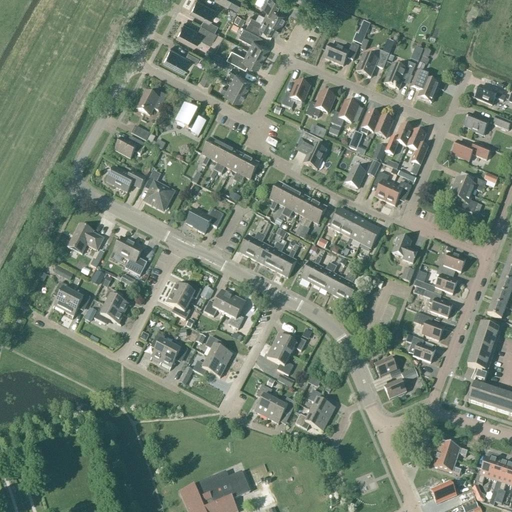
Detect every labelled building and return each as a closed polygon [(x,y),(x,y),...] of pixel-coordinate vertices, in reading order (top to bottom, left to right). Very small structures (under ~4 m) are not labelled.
[(237,13),(240,7),(227,0),(214,0),(228,8),(237,13)] [(265,0),(262,7),(268,10),(264,17),(281,26),(286,16),(278,11),(283,3),(277,0),(265,0)] [(214,32),(217,26),(209,22),(215,11),(196,1),(190,12),(204,20),(201,25),(214,32)] [(251,18),(246,27),(249,29),(250,29),(260,35),(262,31),(263,29),(275,36),(278,31),(279,28),(281,26),(264,17),(259,14),(256,21),(255,21),(254,20),(252,19),(251,18)] [(242,26),(245,20),(237,16),(234,22),(242,26)] [(197,33),(183,25),(177,37),(194,46),(198,39),(209,45),(216,34),(201,26),(197,33)] [(240,34),(238,37),(244,40),(251,44),(248,50),(263,59),(264,57),(269,48),(255,41),(258,36),(253,33),(250,31),(249,31),(246,29),(243,28),(242,30),(240,34)] [(212,45),(217,48),(223,36),(218,33),(212,45)] [(353,62),(359,48),(352,45),(348,54),(330,46),(324,60),(343,68),(346,59),(353,62)] [(416,48),(411,61),(418,64),(423,51),(416,48)] [(185,57),(170,49),(163,62),(183,73),(190,60),(196,64),(199,58),(188,52),(185,57)] [(231,50),(226,60),(241,68),(244,62),(258,69),(263,59),(248,50),(244,57),(237,53),(231,50)] [(383,71),(389,56),(376,51),(373,59),(364,56),(356,74),(370,80),(375,68),(383,71)] [(233,65),(222,59),(219,65),(230,71),(233,65)] [(411,78),(415,67),(405,63),(402,70),(392,66),(384,85),(399,91),(405,75),(411,78)] [(207,86),(213,76),(205,71),(200,82),(207,86)] [(230,84),(245,92),(251,82),(235,74),(231,71),(228,76),(233,78),(230,84)] [(431,105),(439,86),(426,81),(427,79),(416,75),(410,89),(417,91),(421,92),(418,99),(431,105)] [(302,105),(309,88),(297,83),(292,96),(286,94),(281,107),(291,111),(295,102),(302,105)] [(240,103),(245,92),(230,84),(226,90),(222,88),(220,92),(224,94),(240,103)] [(503,103),(505,98),(497,95),(480,88),(475,100),(492,107),(495,100),(503,103)] [(157,100),(146,94),(137,111),(149,117),(152,110),(158,113),(166,98),(160,94),(157,100)] [(327,115),(334,99),(322,94),(317,106),(311,104),(305,117),(312,119),(312,117),(317,119),(320,112),(327,115)] [(351,125),(358,108),(346,103),(340,116),(335,114),(330,125),(341,129),(344,122),(351,125)] [(198,121),(194,119),(197,113),(184,107),(175,124),(192,132),(191,134),(198,137),(205,123),(198,120),(198,121)] [(373,134),(380,118),(369,113),(360,134),(367,137),(368,132),(373,134)] [(476,119),(469,116),(464,128),(471,131),(471,133),(483,138),(489,123),(477,118),(476,119)] [(386,140),(393,123),(382,118),(374,135),(386,140)] [(496,118),(492,127),(508,133),(508,132),(511,125),(511,124),(496,118)] [(313,127),(310,135),(323,140),(326,132),(313,127)] [(338,138),(341,130),(332,127),(329,135),(338,138)] [(405,148),(413,131),(402,127),(395,142),(391,140),(385,154),(392,158),(398,145),(405,148)] [(145,143),(149,136),(135,128),(131,135),(145,143)] [(420,167),(428,149),(421,147),(425,137),(414,132),(407,149),(416,152),(411,164),(420,167)] [(356,152),(363,136),(355,133),(348,149),(356,152)] [(304,135),(297,151),(307,156),(303,165),(317,172),(326,153),(316,148),(319,141),(304,135)] [(145,147),(130,138),(127,144),(121,141),(115,152),(130,160),(134,153),(140,157),(145,147)] [(206,168),(210,161),(218,144),(210,140),(202,157),(206,159),(202,166),(206,168)] [(218,174),(230,150),(218,144),(210,161),(217,165),(213,172),(218,174)] [(473,150),(457,144),(452,156),(469,163),(472,156),(486,162),(491,151),(475,145),(473,150)] [(380,163),(386,149),(378,146),(372,160),(380,163)] [(232,172),(240,156),(230,150),(218,174),(221,176),(225,169),(232,172)] [(237,184),(249,160),(240,156),(232,172),(236,175),(233,182),(237,184)] [(249,160),(237,184),(240,186),(244,178),(250,182),(259,165),(249,160)] [(374,178),(381,165),(373,162),(367,175),(374,178)] [(357,191),(368,167),(363,165),(360,172),(353,169),(345,185),(357,191)] [(129,177),(114,169),(106,184),(127,194),(131,187),(140,191),(145,180),(132,173),(129,177)] [(163,213),(173,195),(156,186),(160,177),(154,174),(146,189),(151,192),(145,203),(163,213)] [(385,203),(392,187),(386,184),(389,178),(379,174),(374,186),(379,189),(374,199),(385,203)] [(405,175),(403,180),(414,184),(416,180),(405,175)] [(495,186),(497,180),(487,175),(484,181),(495,186)] [(457,179),(453,189),(472,197),(474,192),(481,195),(486,184),(475,180),(472,186),(457,179)] [(392,187),(385,203),(395,208),(398,202),(404,205),(411,189),(401,184),(398,190),(392,187)] [(281,207),(290,191),(278,185),(269,201),(274,203),(270,210),(274,212),(277,205),(281,207)] [(453,189),(448,199),(459,203),(457,209),(473,216),(477,206),(470,203),(472,197),(453,189)] [(286,219),(298,195),(290,191),(281,207),(285,209),(281,216),(286,219)] [(231,194),(228,199),(237,204),(240,199),(231,194)] [(299,216),(307,200),(298,195),(286,219),(289,220),(293,213),(299,216)] [(304,228),(317,205),(307,200),(299,216),(304,219),(300,226),(304,228)] [(317,205),(304,228),(308,230),(312,223),(318,226),(326,210),(317,205)] [(216,230),(223,216),(211,210),(207,218),(193,211),(186,225),(198,232),(197,232),(204,236),(209,226),(216,230)] [(340,235),(350,216),(339,210),(329,229),(340,235)] [(350,240),(360,221),(350,216),(340,235),(350,240)] [(360,246),(370,226),(360,221),(350,240),(360,246)] [(259,265),(268,248),(261,245),(271,227),(267,225),(261,236),(249,259),(259,265)] [(370,226),(360,246),(371,251),(381,232),(370,226)] [(97,253),(103,241),(92,235),(93,234),(79,227),(68,249),(82,256),(87,247),(97,253)] [(249,259),(261,236),(258,234),(254,241),(248,238),(239,254),(249,259)] [(411,252),(408,251),(411,244),(397,238),(394,246),(396,246),(392,255),(403,260),(403,262),(412,266),(417,253),(411,251),(411,252)] [(140,278),(144,270),(146,265),(138,260),(143,251),(121,239),(114,254),(130,262),(126,270),(140,278)] [(279,275),(288,259),(281,255),(286,244),(283,242),(281,246),(268,270),(279,275)] [(281,246),(277,244),(273,251),(268,248),(259,265),(268,270),(281,246)] [(454,251),(447,248),(445,253),(452,256),(454,251)] [(288,259),(279,275),(288,280),(296,263),(292,261),(296,254),(292,252),(288,259)] [(438,272),(453,277),(455,273),(460,275),(465,262),(448,256),(444,268),(440,267),(438,272)] [(309,264),(301,280),(309,284),(318,268),(321,260),(317,258),(314,266),(309,264)] [(318,268),(309,284),(320,290),(333,266),(329,264),(325,272),(318,268)] [(333,266),(320,290),(330,295),(338,279),(333,276),(336,268),(333,266)] [(70,283),(73,276),(57,267),(53,274),(70,283)] [(511,284),(511,271),(505,268),(500,280),(511,284)] [(410,284),(414,273),(406,269),(401,281),(410,284)] [(97,270),(93,279),(102,283),(106,274),(97,270)] [(451,282),(453,277),(438,272),(436,277),(440,278),(435,290),(452,297),(457,284),(451,282)] [(121,280),(133,287),(136,280),(124,274),(121,280)] [(338,279),(330,295),(339,300),(352,277),(348,275),(344,282),(338,279)] [(352,277),(339,300),(349,305),(358,289),(352,286),(356,279),(352,277)] [(510,297),(511,292),(511,284),(500,280),(496,292),(510,297)] [(416,283),(414,288),(425,293),(433,296),(435,290),(416,283)] [(63,316),(73,295),(67,292),(69,289),(60,284),(55,295),(60,298),(53,311),(63,316)] [(169,294),(190,305),(193,299),(196,301),(201,292),(190,286),(187,292),(174,285),(169,294)] [(203,293),(201,298),(205,300),(208,302),(209,300),(210,300),(211,298),(214,293),(210,291),(205,289),(203,293)] [(423,299),(425,293),(416,289),(414,295),(423,299)] [(106,308),(126,318),(130,309),(117,302),(120,297),(109,291),(105,300),(109,302),(106,308)] [(224,316),(233,298),(222,292),(215,306),(209,303),(204,314),(213,319),(217,312),(224,316)] [(506,309),(510,297),(496,292),(492,303),(506,309)] [(447,320),(452,308),(439,303),(440,298),(433,296),(425,293),(423,299),(430,301),(429,305),(433,306),(430,314),(447,320)] [(186,311),(190,305),(169,294),(164,303),(177,310),(174,315),(185,321),(189,313),(186,311)] [(73,295),(63,316),(72,321),(79,308),(84,310),(90,300),(81,295),(79,298),(73,295)] [(233,298),(224,316),(231,320),(228,326),(237,331),(243,320),(238,318),(245,304),(233,298)] [(501,321),(506,309),(492,303),(487,316),(501,321)] [(91,307),(85,318),(91,322),(97,311),(91,307)] [(121,328),(126,318),(106,308),(102,314),(99,312),(94,321),(105,326),(108,321),(121,328)] [(439,343),(443,330),(430,325),(432,321),(417,315),(413,324),(425,329),(422,336),(439,343)] [(476,339),(494,345),(499,332),(481,326),(476,339)] [(159,367),(170,346),(165,343),(166,340),(158,336),(152,346),(157,349),(150,362),(159,367)] [(272,348),(290,357),(294,350),(300,353),(305,343),(294,337),(291,343),(278,336),(272,348)] [(406,341),(405,344),(412,346),(408,355),(409,356),(414,357),(413,359),(415,359),(430,365),(431,361),(432,361),(435,353),(423,348),(422,348),(424,343),(418,341),(409,338),(408,337),(406,341)] [(211,338),(205,348),(212,352),(208,359),(226,368),(232,357),(219,350),(222,344),(211,338)] [(489,361),(494,345),(476,339),(471,354),(489,361)] [(170,346),(159,367),(169,372),(176,359),(181,362),(187,351),(178,347),(177,350),(170,346)] [(286,364),(290,357),(272,348),(267,359),(280,366),(277,372),(288,377),(293,368),(286,364)] [(485,372),(489,361),(471,354),(467,367),(480,371),(478,376),(477,376),(476,381),(479,382),(479,381),(485,383),(488,372),(485,372)] [(193,372),(193,373),(203,378),(206,373),(220,380),(226,368),(208,359),(204,366),(198,363),(193,372)] [(379,379),(396,372),(391,360),(374,367),(379,379)] [(187,369),(179,384),(186,388),(193,373),(193,372),(187,369)] [(405,384),(417,379),(414,370),(401,376),(405,384)] [(399,371),(390,375),(391,380),(401,376),(399,371)] [(295,384),(280,377),(277,383),(292,390),(295,384)] [(389,401),(406,394),(400,382),(384,389),(389,401)] [(511,417),(511,398),(474,386),(468,403),(511,417)] [(266,420),(275,402),(268,398),(271,392),(262,387),(256,398),(262,401),(255,414),(266,420)] [(311,412),(329,422),(335,410),(321,403),(324,398),(313,392),(308,402),(314,405),(311,412)] [(275,402),(266,420),(278,426),(285,413),(290,416),(296,405),(286,400),(283,406),(275,402)] [(323,433),(329,422),(311,412),(307,420),(300,416),(295,426),(306,432),(309,426),(323,433)] [(466,458),(467,453),(441,445),(437,457),(456,463),(459,456),(466,458)] [(456,463),(437,457),(433,469),(459,477),(461,472),(454,470),(456,463)] [(490,482),(497,463),(486,459),(477,485),(482,487),(485,480),(490,482)] [(501,485),(507,466),(497,463),(490,482),(501,485)] [(506,487),(511,489),(511,487),(511,467),(507,466),(501,485),(498,492),(504,494),(506,487)] [(228,480),(225,474),(226,476),(209,483),(208,482),(194,488),(194,487),(179,493),(187,511),(237,511),(232,499),(235,498),(235,500),(250,494),(241,474),(228,480)] [(450,484),(430,493),(436,506),(456,497),(450,484)] [(495,504),(498,489),(492,488),(489,503),(495,504)] [(463,511),(471,511),(478,509),(475,501),(462,507),(463,511)]
